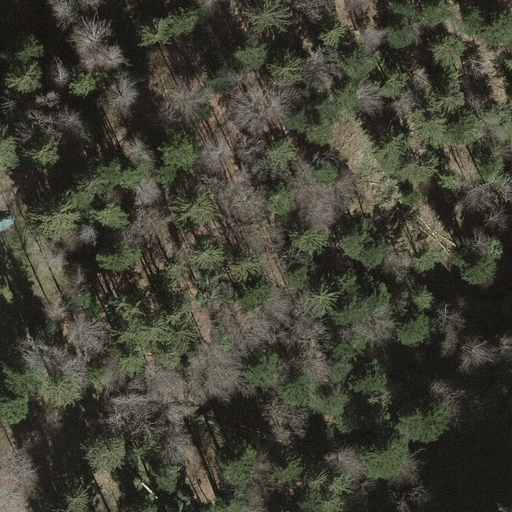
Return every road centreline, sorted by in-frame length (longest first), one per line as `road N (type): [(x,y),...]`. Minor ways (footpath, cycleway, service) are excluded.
road 1 (track): [(306,0),(181,176),(148,267),(89,343),(78,440),(37,511)]
road 2 (track): [(0,200),(83,152),(220,31),(243,0)]
